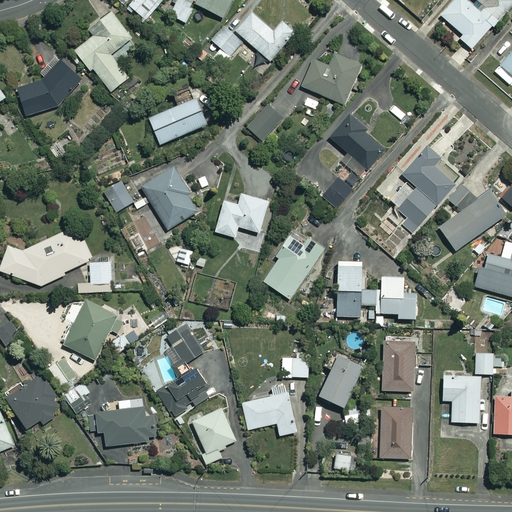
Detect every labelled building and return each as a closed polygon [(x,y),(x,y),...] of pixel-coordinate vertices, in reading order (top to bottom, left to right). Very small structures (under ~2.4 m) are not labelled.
[(162,0),(133,0),(129,5),(145,20),(162,0)] [(195,5),(183,0),(177,0),(170,15),(186,23),(195,5)] [(196,0),(195,3),(221,18),(231,0),(196,0)] [(492,25),(480,12),(466,0),(453,0),(440,15),(462,35),(459,38),(471,49),(492,25)] [(480,12),(492,25),(511,3),(511,0),(476,0),(484,7),(480,12)] [(130,38),(110,11),(87,28),(93,36),(74,50),(89,70),(93,68),(110,91),(127,78),(108,54),(130,38)] [(273,31),(251,12),(234,31),(269,61),(294,32),(281,21),(273,31)] [(242,42),(223,26),(211,40),(230,56),(242,42)] [(511,47),(498,64),(511,75),(511,47)] [(360,64),(333,52),(328,65),(310,57),(298,85),(343,104),(360,64)] [(56,106),(80,80),(56,58),(41,75),(44,78),(42,80),(15,88),(24,116),(56,106)] [(206,124),(195,98),(148,118),(160,144),(206,124)] [(284,118),(270,104),(247,126),(261,141),(284,118)] [(369,171),(366,169),(383,149),(364,133),(367,130),(349,114),(329,137),(348,153),(341,161),(361,179),(369,171)] [(469,137),(448,159),(463,174),(485,152),(469,137)] [(440,158),(427,146),(402,175),(416,187),(397,209),(407,218),(402,224),(412,233),(454,184),(433,166),(440,158)] [(115,167),(103,157),(92,170),(104,180),(115,167)] [(189,192),(173,166),(140,186),(155,210),(145,216),(153,230),(164,224),(167,229),(197,211),(186,194),(189,192)] [(318,174),(313,180),(324,190),(329,184),(318,174)] [(351,188),(338,178),(323,196),(336,206),(351,188)] [(133,202),(120,181),(103,191),(116,212),(133,202)] [(460,211),(438,227),(454,250),(505,214),(488,190),(477,198),(460,183),(446,199),(460,211)] [(269,201),(240,193),(237,204),(223,200),(215,232),(235,237),(238,227),(261,233),(269,201)] [(79,243),(72,227),(22,250),(7,245),(0,265),(0,270),(41,285),(64,275),(63,272),(92,259),(84,241),(79,243)] [(303,244),(288,234),(274,255),(278,258),(262,281),(289,299),(323,248),(307,237),(303,244)] [(487,245),(481,239),(472,250),(478,255),(487,245)] [(511,240),(505,239),(500,257),(487,253),(483,267),(479,266),(473,286),(511,296),(511,240)] [(110,261),(90,262),(91,284),(111,283),(110,261)] [(362,261),(336,261),(336,316),(360,316),(361,304),(375,304),(375,313),(397,313),(397,318),(416,318),(416,293),(402,293),(402,276),(380,276),(380,289),(361,289),(362,261)] [(442,290),(446,294),(441,301),(457,313),(467,300),(446,284),(442,290)] [(210,291),(207,305),(229,309),(232,295),(210,291)] [(116,314),(86,300),(64,345),(74,350),(70,358),(90,368),(116,314)] [(11,320),(5,323),(0,312),(0,337),(4,345),(19,336),(11,320)] [(202,352),(184,325),(166,336),(184,364),(202,352)] [(130,345),(123,333),(111,341),(119,352),(130,345)] [(414,340),(383,339),(381,390),(412,391),(414,340)] [(491,352),(474,353),(475,374),(492,373),(491,352)] [(308,377),(308,353),(295,353),(295,358),(282,358),(282,377),(308,377)] [(361,364),(335,354),(317,395),(343,406),(361,364)] [(77,377),(63,357),(49,367),(63,387),(77,377)] [(206,384),(192,366),(157,394),(174,416),(193,402),(195,405),(208,396),(202,388),(206,384)] [(59,405),(40,374),(5,395),(25,428),(40,420),(42,423),(52,417),(49,411),(59,405)] [(479,376),(442,375),(442,400),(451,400),(451,421),(478,422),(479,376)] [(89,391),(83,382),(71,389),(77,399),(89,391)] [(511,388),(510,388),(510,396),(493,396),(493,433),(511,433),(511,388)] [(295,431),(286,391),(241,402),(247,429),(276,423),(278,435),(295,431)] [(147,441),(146,437),(153,436),(151,415),(144,416),(142,398),(118,401),(119,410),(94,412),(97,433),(103,432),(105,446),(147,441)] [(410,458),(410,406),(380,406),(380,458),(410,458)] [(236,440),(221,408),(191,421),(205,452),(201,454),(205,464),(222,457),(218,449),(236,440)] [(358,409),(343,410),(344,426),(359,425),(358,409)] [(0,451),(14,446),(0,411),(0,451)] [(350,454),(334,453),(333,476),(349,476),(350,454)]
